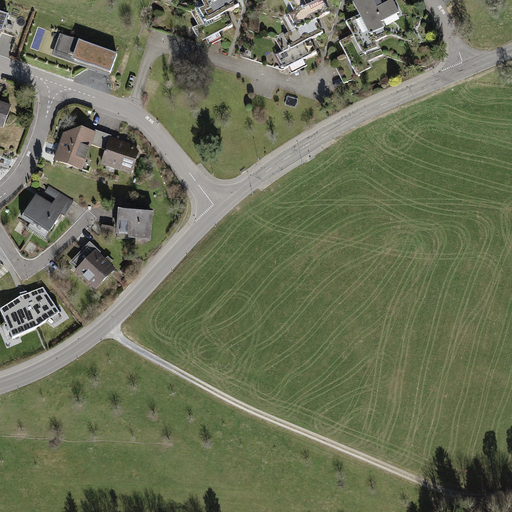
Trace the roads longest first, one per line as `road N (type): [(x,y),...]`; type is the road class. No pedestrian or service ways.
road 1 (track): [(105,326),(221,395),(442,489),(470,496),(511,491)]
road 2 (tertiary): [(218,211),(305,145),(466,70)]
road 3 (tertiary): [(0,388),(92,337),(218,211)]
road 4 (residential): [(218,211),(135,113),(55,89)]
road 5 (residential): [(55,89),(23,167),(0,196)]
